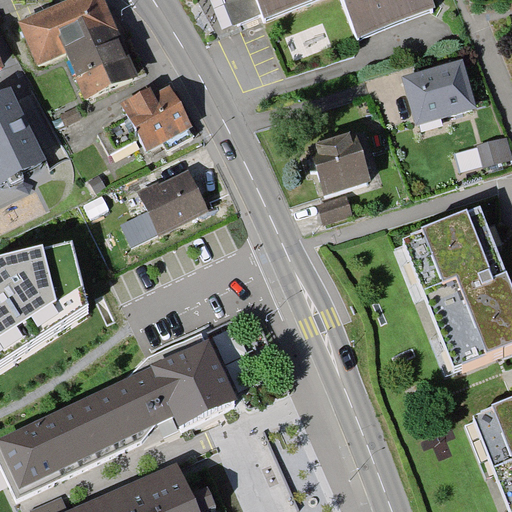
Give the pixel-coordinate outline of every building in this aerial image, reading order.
[(85,101),(136,79),(101,0),(89,0),(23,29),(40,67),(65,56),(85,101)] [(227,0),(243,38),(340,0),(227,0)] [(341,0),(360,47),(436,18),(429,0),(341,0)] [(415,130),(474,112),(461,65),(401,83),(415,130)] [(147,156),(192,134),(171,92),(126,114),(147,156)] [(0,185),(43,166),(10,95),(0,99),(0,185)] [(484,170),(511,163),(511,155),(509,142),(479,149),(484,170)] [(324,204),(370,188),(355,145),(309,160),(324,204)] [(175,160),(152,170),(158,185),(181,175),(175,160)] [(159,239),(209,218),(191,175),(141,197),(159,239)] [(349,219),(343,201),(316,209),(321,228),(349,219)] [(511,294),(482,216),(392,251),(442,381),(511,353),(511,294)] [(0,373),(87,317),(70,253),(1,269),(0,270),(0,373)] [(0,447),(0,466),(17,503),(142,444),(156,424),(175,416),(183,433),(232,410),(205,352),(0,447)] [(511,511),(511,408),(461,429),(494,511),(511,511)] [(31,511),(30,511),(212,511),(215,511),(207,493),(186,502),(173,472),(79,511),(65,511),(60,499),(31,511)]
